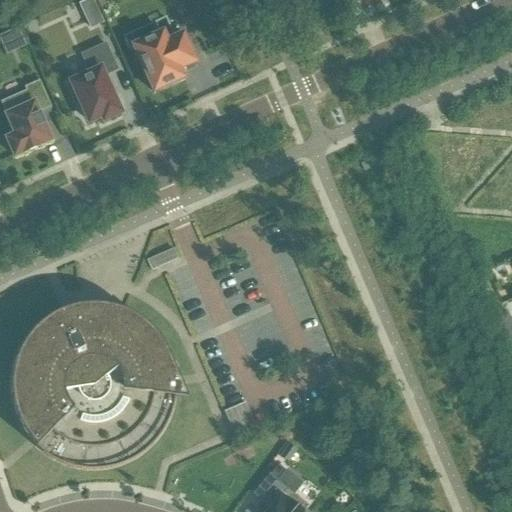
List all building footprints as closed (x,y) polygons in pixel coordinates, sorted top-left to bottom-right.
[(85,15),(91,28),(104,23),(98,10),(85,15)] [(27,46),(19,28),(9,32),(17,50),(27,46)] [(133,46),(154,93),(184,79),(180,70),(197,63),(184,34),(167,41),(163,32),(133,46)] [(114,85),(110,77),(121,72),(108,44),(82,56),(91,74),(71,83),(92,129),(107,122),(109,126),(129,118),(120,98),(121,98),(115,85),(114,85)] [(23,155),(42,147),(41,146),(51,142),(39,114),(51,108),(39,81),(24,88),(26,92),(0,103),(15,136),(6,140),(14,158),(23,154),(23,155)] [(23,429),(26,434),(32,441),(37,446),(38,448),(48,456),(58,462),(74,467),(88,469),(101,470),(116,467),(133,460),(143,453),(155,443),(163,432),(171,416),(174,405),(176,395),(188,399),(166,347),(159,338),(153,331),(145,324),(136,318),(127,313),(116,309),(104,307),(89,306),(76,308),(63,311),(49,319),(37,329),(27,339),(18,356),(14,371),(12,387),(14,402),(17,415),(23,429)] [(511,322),(508,313),(501,316),(505,327),(511,324),(511,322)] [(289,445),(280,458),(289,464),(298,451),(299,450),(290,444),(289,445)] [(271,507),(266,511),(301,511),(307,505),(294,494),(302,485),(284,471),(277,480),(270,475),(254,494),(261,499),(271,507)]
